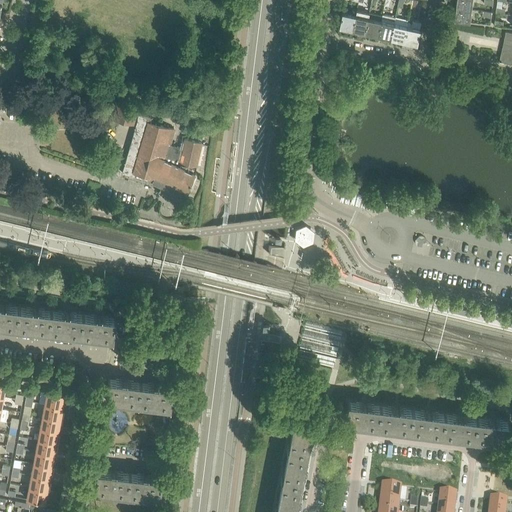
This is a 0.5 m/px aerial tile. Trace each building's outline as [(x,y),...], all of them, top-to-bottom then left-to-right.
[(456,0),(456,7),(471,9),(471,0),(456,0)] [(456,7),(454,20),(469,22),(471,9),(456,7)] [(355,14),(352,28),(365,31),(369,12),(356,9),(355,14)] [(355,14),(342,11),(338,25),(352,28),(355,14)] [(365,31),(377,34),(382,15),(369,12),(365,31)] [(382,15),(377,34),(390,37),(395,16),(382,14),(382,15)] [(395,16),(390,37),(403,40),(407,22),(408,19),(395,16)] [(407,22),(403,40),(417,43),(420,28),(419,28),(421,23),(412,21),(412,23),(407,22)] [(511,57),(500,55),(499,61),(511,64),(511,62),(511,57)] [(133,122),(137,107),(153,111),(154,105),(132,99),(131,101),(119,98),(114,117),(133,122)] [(196,165),(201,142),(185,138),(182,148),(169,144),(174,128),(150,121),(151,117),(139,114),(122,172),(134,175),(135,172),(152,176),(151,181),(162,186),(163,185),(167,187),(167,188),(167,189),(164,195),(180,203),(183,196),(184,196),(194,173),(193,172),(195,165),(196,165)] [(297,229),(295,239),(303,244),(306,243),(308,227),(306,225),(297,229)] [(285,248),(271,248),(270,256),(284,259),(285,248)] [(19,306),(0,303),(0,322),(17,325),(19,306)] [(51,310),(19,306),(17,325),(49,329),(51,310)] [(83,313),(51,310),(49,329),(81,332),(83,313)] [(116,317),(83,313),(81,332),(113,336),(112,338),(113,338),(116,317)] [(297,356),(334,364),(343,329),(306,321),(297,356)] [(106,397),(138,401),(141,382),(127,381),(122,380),(108,378),(105,399),(106,399),(106,397)] [(173,386),(172,386),(159,385),(153,384),(141,382),(138,401),(170,405),(170,407),(173,386)] [(66,395),(65,395),(46,391),(44,403),(61,406),(62,402),(65,403),(65,402),(66,395)] [(346,420),(354,421),(378,424),(380,405),(348,401),(346,422),(346,420)] [(60,410),(61,406),(44,403),(42,415),(62,418),(64,411),(60,410)] [(378,424),(410,428),(413,409),(380,405),(378,424)] [(410,428),(418,429),(443,432),(445,413),(413,409),(410,428)] [(443,432),(475,436),(477,417),(445,413),(443,432)] [(313,432),(312,431),(314,419),(314,418),(293,414),(295,415),(289,446),(308,450),(311,437),(312,437),(310,437),(311,432),(313,432)] [(42,415),(40,426),(57,430),(57,426),(61,427),(62,418),(42,415)] [(475,436),(499,439),(506,439),(506,442),(507,442),(509,421),(477,417),(475,436)] [(56,434),(57,430),(40,426),(37,438),(58,442),(59,435),(56,434)] [(37,438),(35,450),(52,453),(53,450),(56,450),(58,442),(37,438)] [(302,482),(304,469),(306,469),(304,468),(305,463),(307,464),(307,463),(305,463),(308,450),(289,446),(287,446),(289,447),(283,478),(281,477),(281,478),(283,478),(302,482)] [(51,458),(52,453),(35,450),(33,462),(53,466),(55,458),(51,458)] [(33,462),(31,474),(48,477),(48,473),(52,474),(53,466),(33,462)] [(130,473),(111,471),(97,469),(95,490),(96,488),(128,492),(130,473)] [(162,477),(130,473),(128,492),(160,496),(159,498),(160,498),(162,477)] [(47,481),(48,477),(31,474),(28,486),(49,490),(51,482),(47,481)] [(299,495),(302,482),(283,478),(277,509),(275,509),(275,510),(277,510),(287,511),(295,511),(298,500),(300,501),(300,500),(298,500),(299,495),(301,495),(299,495)] [(28,486),(26,498),(45,501),(43,501),(44,497),(48,497),(49,490),(28,486)] [(401,489),(401,488),(382,486),(381,487),(380,486),(379,493),(379,494),(381,494),(380,498),(399,500),(400,489),(401,489)] [(456,496),(456,495),(440,493),(439,494),(440,494),(438,505),(454,507),(455,503),(456,504),(456,503),(457,496),(456,496)] [(378,502),(377,510),(397,511),(399,500),(380,498),(380,502),(378,502)] [(506,502),(506,501),(490,499),(490,500),(489,500),(488,507),(487,507),(489,508),(489,511),(495,511),(504,511),(506,502)]
